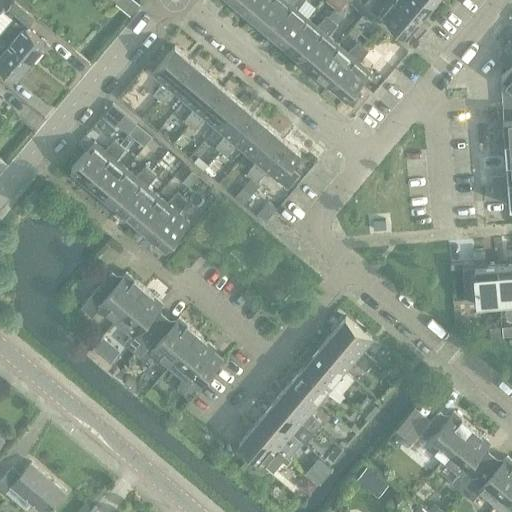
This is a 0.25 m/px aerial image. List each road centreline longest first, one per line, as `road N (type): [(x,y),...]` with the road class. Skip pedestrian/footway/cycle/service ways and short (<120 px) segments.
road 1 (tertiary): [(199,511),(0,344)]
road 2 (residential): [(0,196),(170,0)]
road 3 (residential): [(372,153),(187,0)]
road 4 (residential): [(511,403),(350,264)]
road 5 (residential): [(442,235),(432,81)]
road 6 (residential): [(350,264),(310,229),(372,153)]
road 7 (residential): [(269,357),(161,266)]
road 8 (residential): [(350,264),(269,357)]
